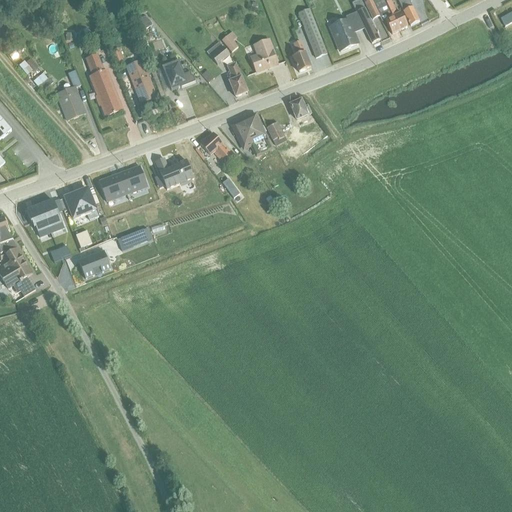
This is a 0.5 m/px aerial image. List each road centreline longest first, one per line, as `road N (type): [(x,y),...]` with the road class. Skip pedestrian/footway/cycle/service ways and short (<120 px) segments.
road 1 (tertiary): [(95,170),(388,55),(501,0)]
road 2 (unclassified): [(0,201),(63,298),(170,511)]
road 3 (unclassified): [(0,56),(95,170)]
